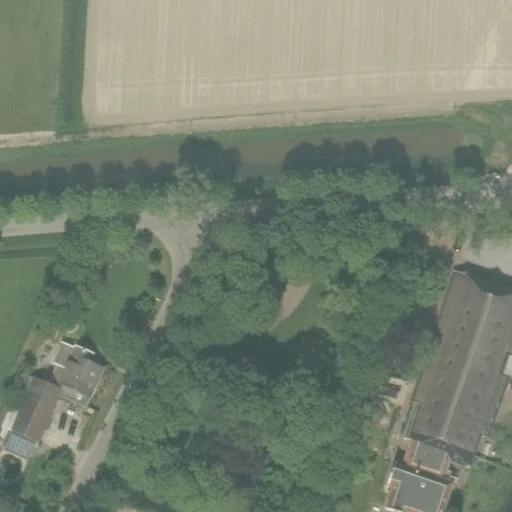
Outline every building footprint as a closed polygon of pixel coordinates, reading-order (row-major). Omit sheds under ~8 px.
[(511,291),(453,271),(410,403),(415,404),(403,439),(411,441),(402,467),(394,465),(387,485),(393,487),(386,510),(391,511),(442,511),(452,484),(442,481),(448,461),(469,468),(480,436),(486,438),(510,368),(511,368),(511,375),(511,377),(511,291)] [(76,335),(80,325),(49,316),(44,336),(59,341),(63,330),(76,335)] [(33,379),(10,430),(34,441),(37,442),(57,396),(85,408),(90,397),(103,368),(90,362),(93,355),(75,347),(74,348),(62,342),(52,363),(57,365),(50,380),(52,381),(50,385),(33,377),(33,379)] [(25,375),(1,428),(6,430),(9,431),(10,430),(33,379),(25,375)] [(10,430),(9,431),(1,449),(26,460),(34,441),(10,430)]
